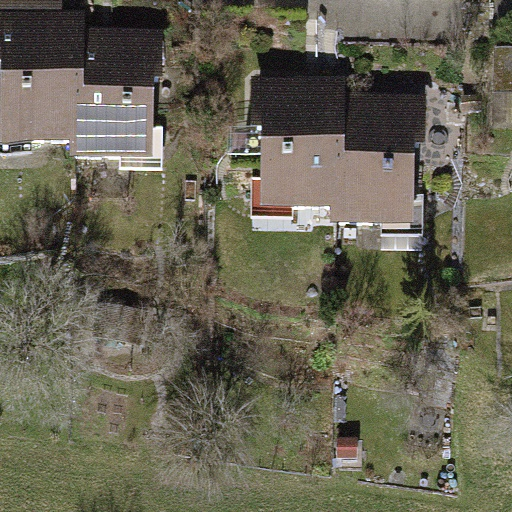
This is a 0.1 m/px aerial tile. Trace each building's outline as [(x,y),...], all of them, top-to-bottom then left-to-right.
[(39,162),(83,163),(84,45),(84,27),(65,27),(65,10),(46,10),(45,0),(0,0),(0,111),(6,112),(6,132),(0,132),(0,171),(39,172),(39,162)] [(124,191),(171,192),(171,145),(162,145),(162,108),(171,108),(171,45),(84,45),(83,163),(83,181),(124,181),(124,191)] [(511,61),(500,61),(498,137),(511,137),(511,61)] [(296,230),(344,230),(344,113),(345,95),(257,94),(257,156),(266,156),(266,194),(257,194),(256,239),(296,239),(296,230)] [(388,256),(430,256),(430,220),(422,220),(422,176),(432,176),(432,113),(344,113),(344,230),(344,248),(388,248),(388,256)]
